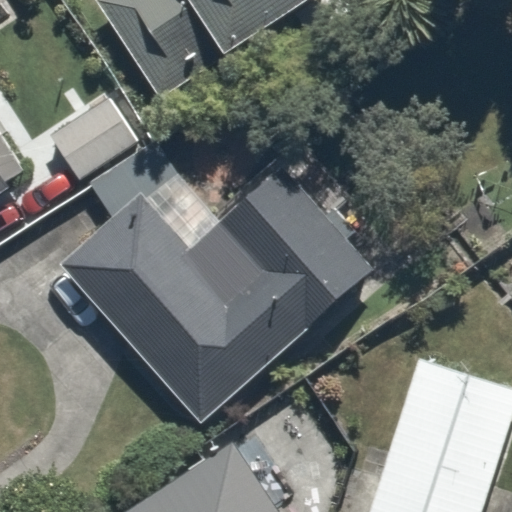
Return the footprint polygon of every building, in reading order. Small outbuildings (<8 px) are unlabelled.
[(288,0),(84,0),(145,93),(288,0)] [(137,136),(106,90),(41,134),(72,180),(137,136)] [(191,423),(363,258),(265,156),(208,211),(158,158),(43,268),(191,423)] [(477,511),(511,384),(397,354),(355,511),(477,511)] [(265,511),(221,439),(100,511),(265,511)]
